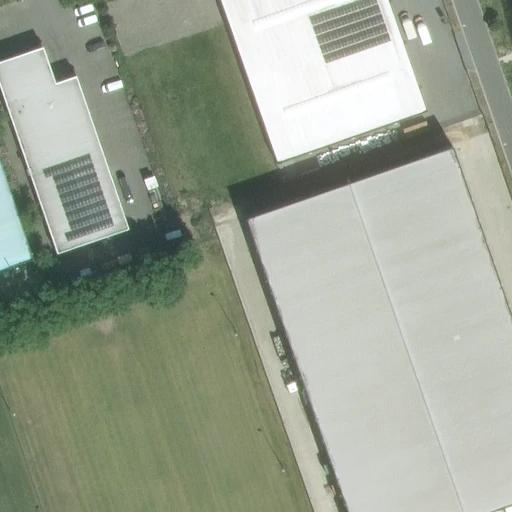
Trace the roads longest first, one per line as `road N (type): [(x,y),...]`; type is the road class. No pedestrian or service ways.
road 1 (unknown): [(46,0),(65,32),(92,49),(142,200)]
road 2 (unclassified): [(462,0),(511,139)]
